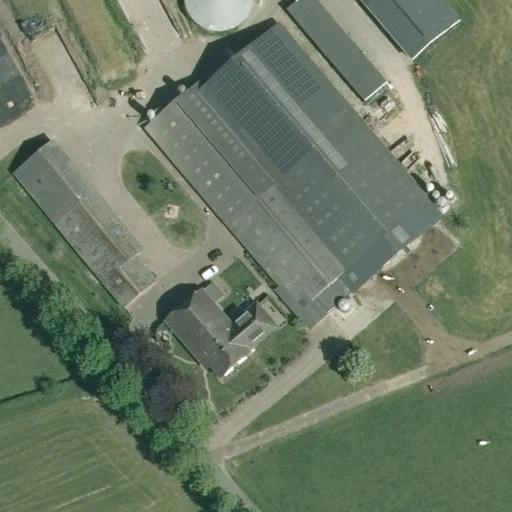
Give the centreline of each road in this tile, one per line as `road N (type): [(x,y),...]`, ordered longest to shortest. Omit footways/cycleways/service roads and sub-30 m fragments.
road 1 (unclassified): [(243,511),(0,228)]
road 2 (track): [(202,464),(511,339)]
